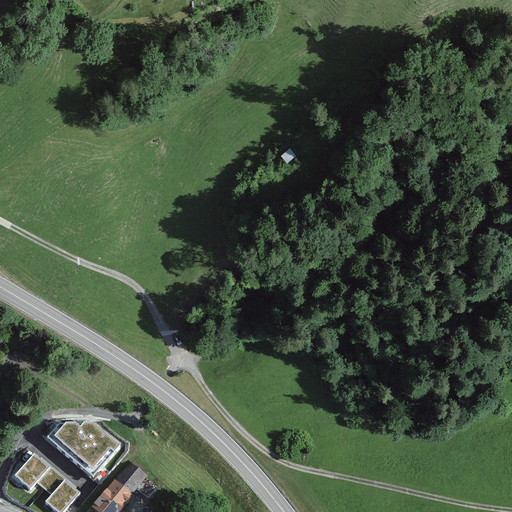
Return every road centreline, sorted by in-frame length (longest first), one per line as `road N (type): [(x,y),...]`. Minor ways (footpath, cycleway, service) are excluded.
road 1 (track): [(511,507),(469,507),(282,464),(253,443),(181,358),(139,290),(0,223)]
road 2 (trunk): [(0,286),(194,415),(284,511)]
road 3 (unclassified): [(0,484),(40,419),(86,412),(136,419),(145,405)]
